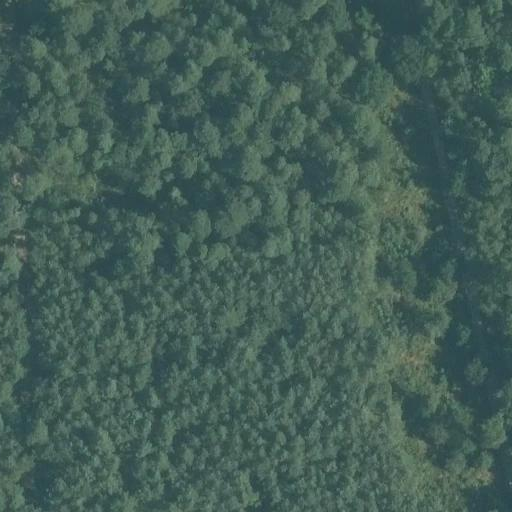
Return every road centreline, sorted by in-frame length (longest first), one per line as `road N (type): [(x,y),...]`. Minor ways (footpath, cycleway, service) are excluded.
road 1 (track): [(17,0),(42,511)]
road 2 (track): [(407,0),(511,485)]
